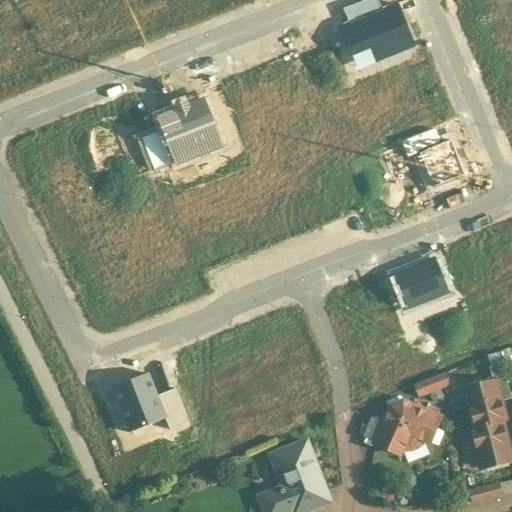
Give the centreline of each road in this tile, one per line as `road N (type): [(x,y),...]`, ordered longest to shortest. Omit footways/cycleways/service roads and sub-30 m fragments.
road 1 (residential): [(307,282),(132,353),(91,354),(63,326),(0,185)]
road 2 (residential): [(0,124),(322,0)]
road 3 (track): [(0,271),(116,511)]
road 4 (residential): [(350,511),(335,357),(307,282)]
road 5 (residential): [(425,0),(508,202)]
road 6 (residential): [(508,202),(307,282)]
